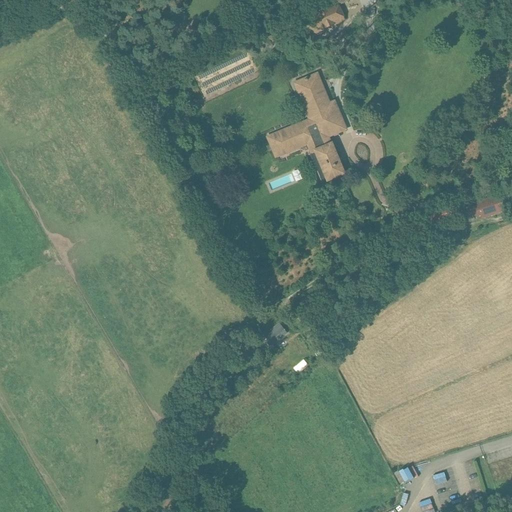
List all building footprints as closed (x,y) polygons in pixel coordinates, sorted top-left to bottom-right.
[(338,5),(308,17),(315,33),(344,21),(338,5)] [(308,119),(266,137),(275,159),(307,146),(311,154),(315,153),(327,183),(347,175),(333,142),(332,142),(330,138),(348,130),(335,100),(330,102),(318,72),(293,83),(308,119)] [(479,206),(471,208),(473,217),(482,215),(483,218),(504,211),(499,195),(478,202),(479,206)] [(450,207),(428,217),(433,226),(454,216),(450,207)] [(353,211),(342,216),(344,221),(356,216),(353,211)] [(456,230),(442,240),(447,246),(460,237),(456,230)] [(258,324),(266,333),(278,323),(270,315),(258,324)] [(279,324),(265,335),(271,343),(272,345),(286,334),(285,332),(279,324)] [(302,371),(298,365),(293,369),(298,374),(302,371)] [(171,464),(166,469),(171,474),(176,469),(171,464)] [(398,471),(401,479),(412,476),(410,468),(398,471)]
